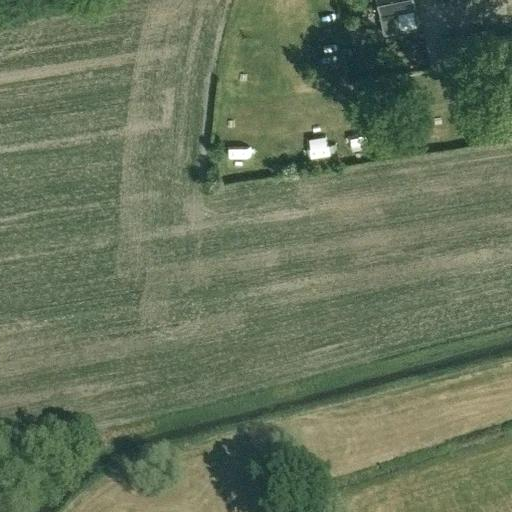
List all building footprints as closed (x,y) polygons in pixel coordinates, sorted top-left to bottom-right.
[(417,8),(415,0),(378,0),(386,34),(402,30),(398,12),(417,8)] [(240,42),(261,44),(262,29),(241,28),(240,42)] [(494,56),(490,32),(442,40),(446,64),(494,56)] [(254,104),(251,84),(230,87),(233,107),(254,104)] [(238,143),(243,123),(230,120),(225,140),(238,143)] [(434,131),(439,148),(458,143),(454,126),(434,131)] [(400,145),(420,144),(419,131),(399,132),(400,145)] [(360,144),(364,167),(383,164),(380,141),(360,144)] [(240,147),(241,171),(260,170),(260,146),(240,147)]
